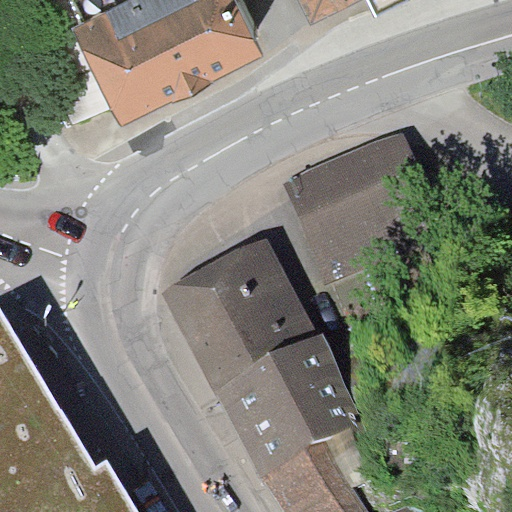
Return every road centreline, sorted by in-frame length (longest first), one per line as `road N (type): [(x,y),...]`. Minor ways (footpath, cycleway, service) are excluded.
road 1 (secondary): [(103,268),(142,204),(200,161),(294,110),(397,69),(511,37)]
road 2 (secondary): [(216,511),(124,364),(102,308),(103,268)]
